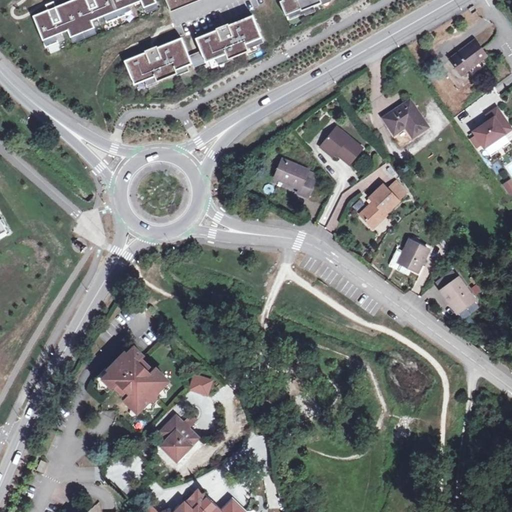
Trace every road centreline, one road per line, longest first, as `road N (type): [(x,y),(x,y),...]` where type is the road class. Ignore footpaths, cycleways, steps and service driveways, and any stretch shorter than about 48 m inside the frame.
road 1 (residential): [(511,388),(325,252),(193,216)]
road 2 (secondary): [(189,163),(235,123),(451,0)]
road 3 (secondary): [(137,229),(45,378),(0,478)]
road 4 (tertiary): [(0,70),(123,168)]
